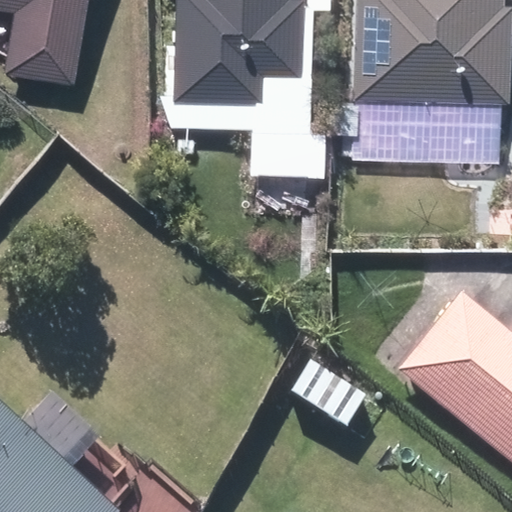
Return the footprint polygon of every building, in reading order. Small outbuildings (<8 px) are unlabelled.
[(0,0),(0,11),(7,13),(0,59),(0,73),(64,83),(77,0),(0,0)] [(166,0),(164,104),(250,106),(251,77),(288,78),(290,8),(300,8),(300,0),(166,0)] [(348,0),(350,103),(501,102),(500,36),(506,36),(506,0),(348,0)] [(455,303),(393,378),(511,475),(511,340),(507,346),(455,303)] [(370,382),(305,344),(284,379),(350,417),(370,382)] [(94,511),(0,431),(0,511),(94,511)]
